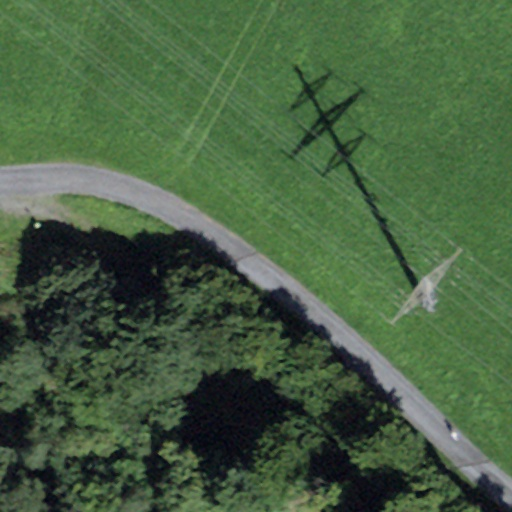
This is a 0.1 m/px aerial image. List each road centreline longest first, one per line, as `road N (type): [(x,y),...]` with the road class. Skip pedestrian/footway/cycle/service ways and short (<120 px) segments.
road 1 (track): [(511,499),(204,229),(153,198),(106,184),(0,181)]
road 2 (track): [(8,180),(132,261),(288,511)]
